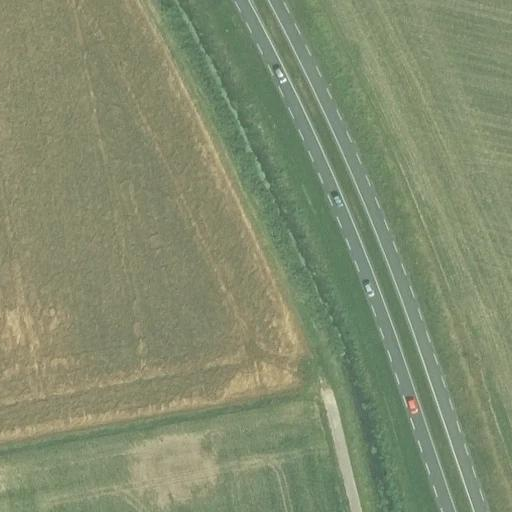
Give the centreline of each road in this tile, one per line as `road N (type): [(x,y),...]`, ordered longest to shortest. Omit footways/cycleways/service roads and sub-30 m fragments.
road 1 (primary): [(239,0),(337,200),(449,511)]
road 2 (primary): [(479,511),(362,187),(272,0)]
road 3 (track): [(356,511),(327,392)]
